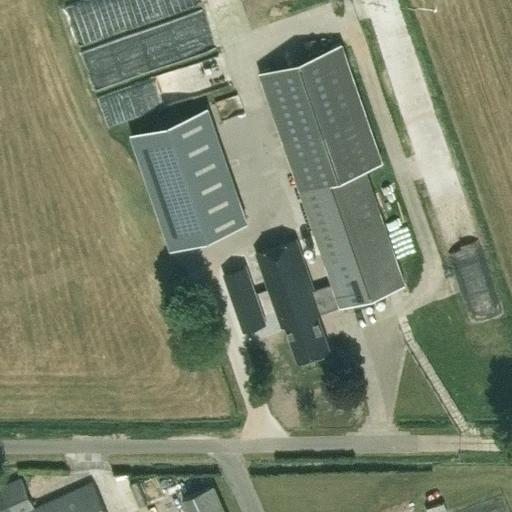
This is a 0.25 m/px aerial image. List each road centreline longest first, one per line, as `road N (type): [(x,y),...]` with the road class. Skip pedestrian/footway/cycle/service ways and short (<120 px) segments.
road 1 (unclassified): [(0,447),(365,446)]
road 2 (track): [(511,445),(365,446)]
